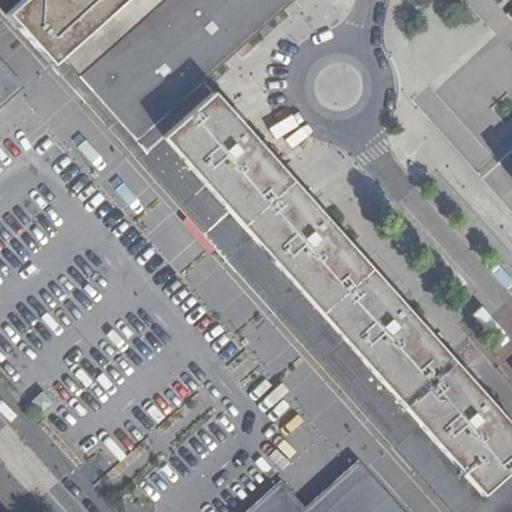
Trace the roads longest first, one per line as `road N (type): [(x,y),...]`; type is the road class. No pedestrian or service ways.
road 1 (residential): [(511,310),(354,126)]
road 2 (residential): [(354,45),(319,48),(297,76),(304,111),(318,123),(354,126)]
